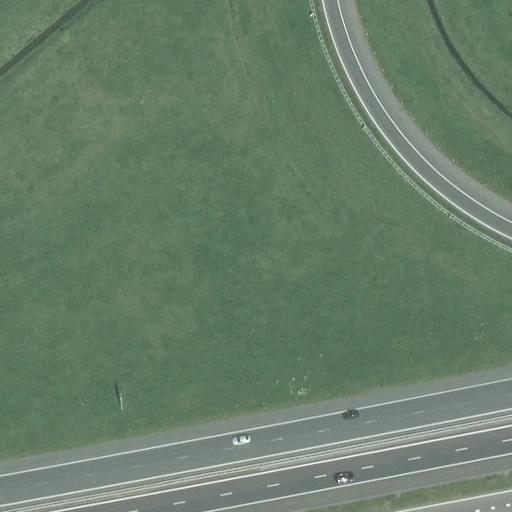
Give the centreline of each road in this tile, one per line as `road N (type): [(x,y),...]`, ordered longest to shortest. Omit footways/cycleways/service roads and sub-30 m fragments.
road 1 (motorway): [(511,393),(0,492)]
road 2 (motorway): [(144,511),(511,440)]
road 3 (motorway): [(511,232),(431,183),(400,150),(348,67),(329,0)]
